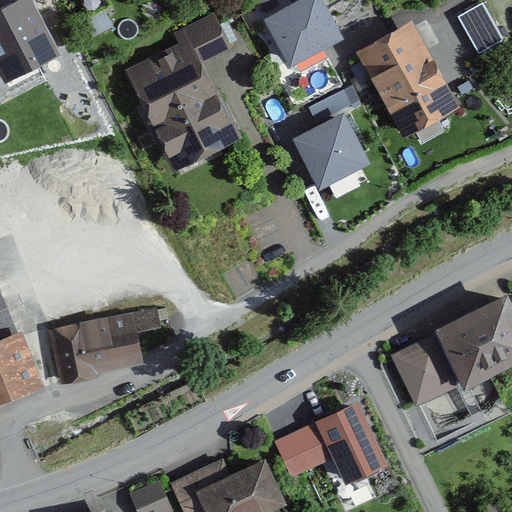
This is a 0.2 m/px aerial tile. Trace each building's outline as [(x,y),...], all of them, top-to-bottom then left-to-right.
[(31,0),(21,0),(0,11),(0,72),(5,82),(59,55),(31,0)] [(82,0),(90,14),(85,17),(94,35),(112,25),(103,8),(110,4),(107,0),(82,0)] [(336,35),(316,0),(308,0),(271,20),(300,72),(327,57),(320,43),(336,35)] [(503,39),(483,3),(459,16),(479,52),(503,39)] [(208,92),(192,61),(226,44),(228,46),(213,17),(178,34),(185,48),(135,72),(152,105),(148,107),(174,159),(194,149),(191,142),(207,134),(213,146),(233,136),(211,91),(208,92)] [(374,77),(404,130),(446,106),(404,31),(361,56),(373,78),(374,77)] [(363,160),(341,118),(300,140),(321,181),(363,160)] [(0,342),(16,336),(0,297),(0,342)] [(505,299),(442,329),(443,332),(466,379),(466,380),(511,358),(511,309),(511,311),(505,299)] [(91,372),(90,364),(134,355),(129,329),(156,325),(154,310),(127,313),(56,330),(65,377),(91,372)] [(466,379),(443,332),(438,335),(433,337),(432,335),(406,348),(393,355),(416,403),(418,402),(456,384),(460,382),(462,381),(466,379)] [(0,395),(35,382),(16,336),(0,342),(0,395)] [(380,462),(355,407),(322,422),(348,477),(380,462)] [(308,430),(293,438),(307,467),(322,460),(308,430)] [(292,474),(307,467),(293,438),(278,445),(292,474)] [(226,471),(214,477),(209,467),(173,484),(185,511),(202,511),(210,508),(212,511),(253,511),(258,510),(258,511),(285,511),(263,463),(230,479),(226,471)] [(139,511),(164,511),(171,509),(159,482),(131,494),(139,511)]
